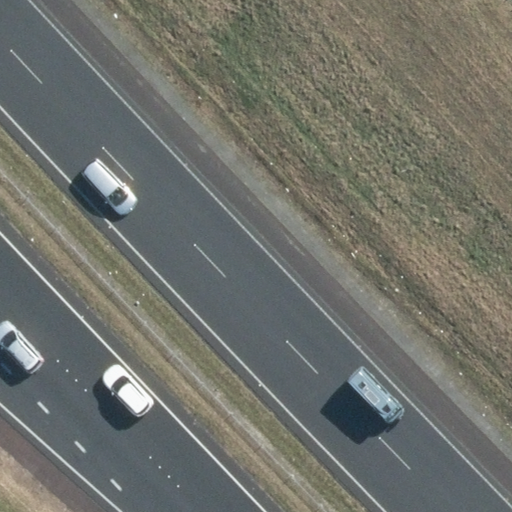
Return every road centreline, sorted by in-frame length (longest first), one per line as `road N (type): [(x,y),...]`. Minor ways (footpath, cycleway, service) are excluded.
road 1 (motorway): [(0,40),(452,511)]
road 2 (motorway): [(236,511),(0,281)]
